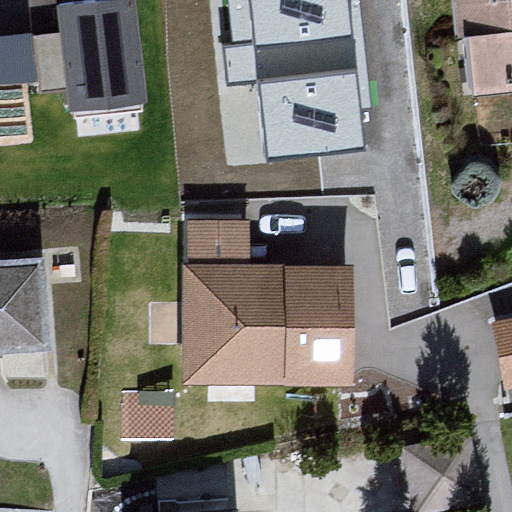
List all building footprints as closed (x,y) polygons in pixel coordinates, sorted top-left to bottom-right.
[(132,0),(104,0),(57,5),(69,110),(144,102),(132,0)] [(347,0),(249,0),(255,49),(352,38),(347,0)] [(511,0),(450,0),(455,36),(461,94),(511,87),(511,0)] [(355,70),(258,81),(267,161),(364,150),(355,70)] [(238,226),(173,223),(172,379),(339,383),(334,263),(236,262),(238,226)] [(30,262),(0,263),(0,359),(33,358),(30,262)] [(511,304),(491,308),(504,379),(511,377),(511,304)] [(124,390),(126,430),(172,428),(170,388),(124,390)]
